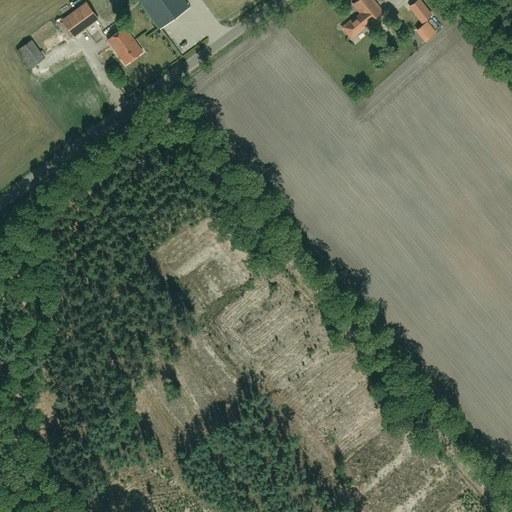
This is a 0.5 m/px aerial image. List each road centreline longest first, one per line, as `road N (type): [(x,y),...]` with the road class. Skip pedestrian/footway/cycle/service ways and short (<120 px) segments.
road 1 (track): [(149,93),(503,511)]
road 2 (tertiary): [(0,202),(280,0)]
